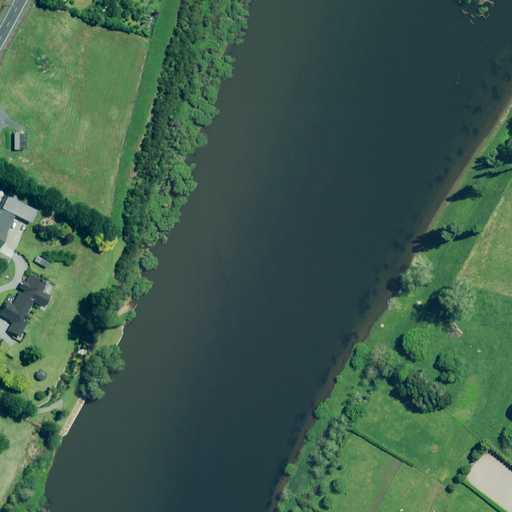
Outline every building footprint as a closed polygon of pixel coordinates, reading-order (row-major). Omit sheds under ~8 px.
[(103,13),(103,8),(108,9),(108,3),(103,3),(102,8),(101,8),(100,13),(103,13)] [(0,243),(14,216),(29,223),(35,211),(6,196),(0,208),(0,243)] [(48,264),(41,260),(38,264),(45,268),(48,264)] [(27,315),(25,314),(31,303),(40,308),(47,296),(39,292),(43,285),(28,276),(24,283),(20,281),(17,288),(20,290),(11,305),(4,301),(0,308),(0,316),(11,323),(6,332),(17,338),(25,325),(20,322),(21,320),(23,321),(27,315)] [(45,374),(38,370),(33,377),(40,381),(45,374)]
